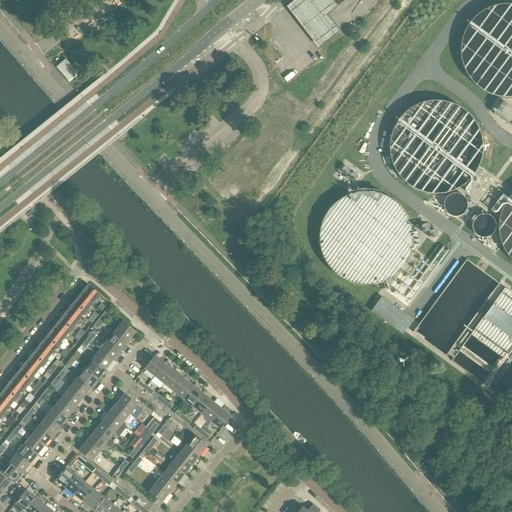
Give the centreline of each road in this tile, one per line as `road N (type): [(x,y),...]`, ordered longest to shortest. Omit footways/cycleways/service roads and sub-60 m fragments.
road 1 (unclassified): [(442,511),(146,191)]
road 2 (secondary): [(0,208),(224,28)]
road 3 (secondary): [(210,7),(0,181)]
road 4 (residential): [(177,511),(252,420),(158,331)]
road 5 (residential): [(0,367),(86,265),(158,331)]
road 6 (unclassified): [(146,191),(254,101),(260,75),(224,28)]
road 7 (residential): [(35,478),(158,331)]
road 8 (unclassified): [(146,191),(27,57)]
